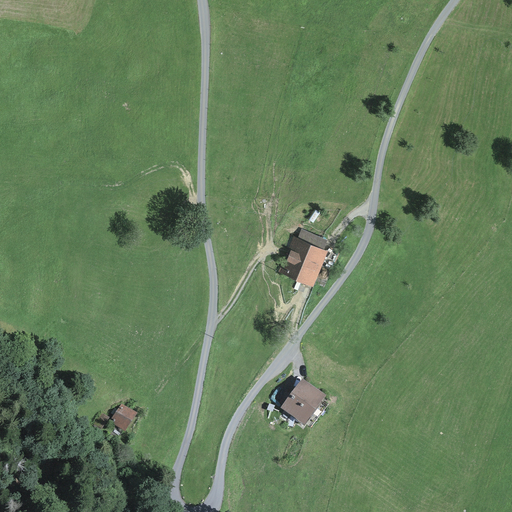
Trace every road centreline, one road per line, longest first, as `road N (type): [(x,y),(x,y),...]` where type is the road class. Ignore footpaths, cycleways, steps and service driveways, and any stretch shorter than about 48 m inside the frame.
road 1 (unclassified): [(455,0),(421,52),(394,117),(363,245),(240,411),(205,511)]
road 2 (unclassified): [(185,511),(174,480),(213,309),(201,195),(201,0)]
